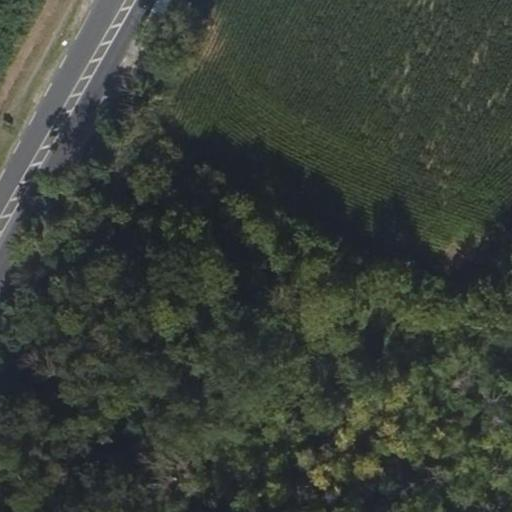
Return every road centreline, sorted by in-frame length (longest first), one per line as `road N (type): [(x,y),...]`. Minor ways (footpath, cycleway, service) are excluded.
road 1 (primary): [(0,251),(145,0)]
road 2 (primary): [(113,0),(0,200)]
